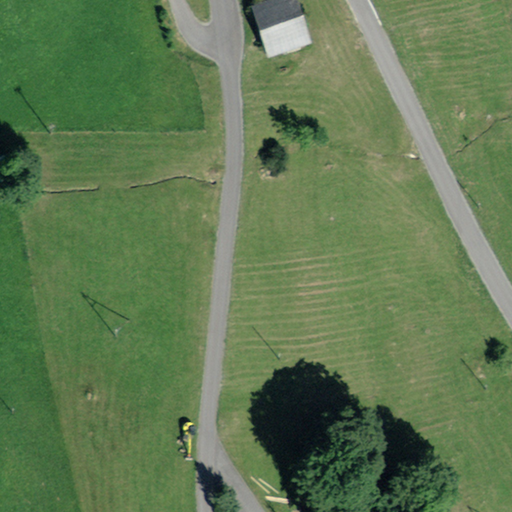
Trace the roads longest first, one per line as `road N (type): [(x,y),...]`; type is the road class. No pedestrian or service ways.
road 1 (residential): [(221,37),(234,127),(203,511)]
road 2 (residential): [(511,303),(357,0)]
